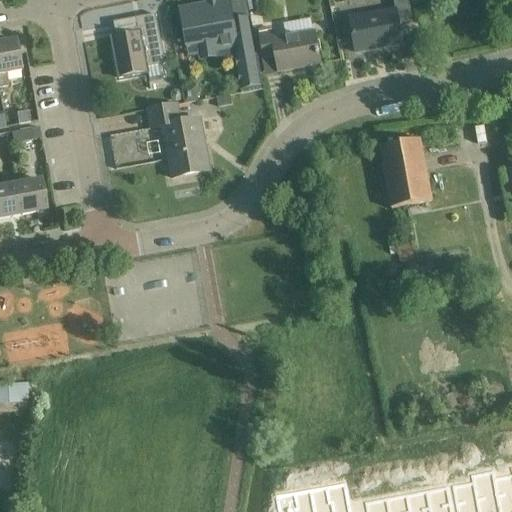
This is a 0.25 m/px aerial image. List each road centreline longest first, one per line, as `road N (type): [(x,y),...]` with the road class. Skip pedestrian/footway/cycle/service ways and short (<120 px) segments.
road 1 (residential): [(102,249),(202,234),(232,220),(248,209),(294,136),(334,111),(511,67)]
road 2 (residential): [(102,249),(55,3)]
